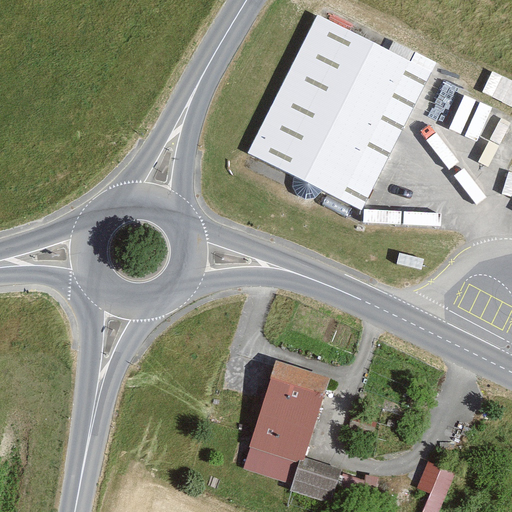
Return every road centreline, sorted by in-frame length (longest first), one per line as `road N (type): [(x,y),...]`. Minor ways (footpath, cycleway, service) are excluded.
road 1 (tertiary): [(511,373),(310,279),(192,256)]
road 2 (tertiary): [(155,205),(196,92),(250,0)]
road 3 (tertiary): [(120,302),(77,511)]
